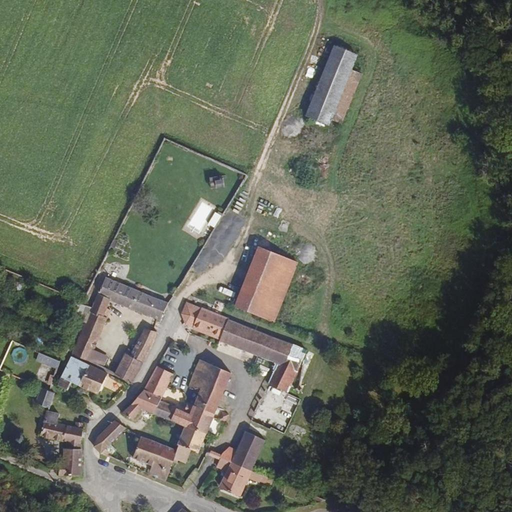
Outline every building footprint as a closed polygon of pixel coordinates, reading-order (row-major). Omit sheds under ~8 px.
[(331,117),(350,70),(356,55),(335,46),(307,115),(328,123),(331,117)] [(343,121),(362,75),(350,70),(331,117),(343,121)] [(275,324),(297,265),(262,251),(239,311),(275,324)] [(94,352),(110,315),(108,314),(111,305),(160,326),(168,309),(106,281),(92,311),(83,333),(71,357),(97,369),(102,359),(98,357),(99,354),(94,352)] [(311,354),(186,310),(183,318),(183,328),(226,343),(225,346),(283,366),(270,394),(289,402),(311,354)] [(143,365),(151,348),(156,336),(146,331),(132,356),(127,353),(114,378),(130,386),(143,365)] [(66,362),(70,351),(60,346),(58,350),(60,351),(59,354),(62,356),(61,359),(66,362)] [(60,362),(39,352),(36,359),(57,368),(60,362)] [(77,390),(87,367),(70,360),(55,393),(66,398),(71,387),(77,390)] [(210,440),(235,375),(202,362),(188,394),(199,398),(195,409),(192,419),(185,416),(177,412),(170,426),(183,432),(209,442),(210,440)] [(97,398),(106,377),(87,367),(77,390),(97,398)] [(159,405),(169,383),(155,375),(142,398),(159,405)] [(49,407),(54,392),(49,390),(40,387),(34,402),(49,407)] [(257,472),(289,402),(270,394),(240,458),(228,454),(225,462),(255,475),(257,472)] [(132,426),(142,415),(152,419),(159,405),(142,398),(120,421),(132,426)] [(170,426),(177,412),(159,405),(152,419),(170,426)] [(83,480),(80,434),(79,434),(72,433),(53,431),(55,420),(46,417),(38,443),(65,446),(65,463),(57,464),(57,475),(57,479),(83,480)] [(105,456),(125,435),(115,426),(93,450),(93,456),(100,461),(106,463),(108,459),(105,456)] [(202,460),(209,442),(183,432),(174,457),(173,462),(188,468),(193,456),(202,460)] [(173,462),(174,457),(139,443),(132,464),(150,471),(147,479),(164,486),(173,462)] [(244,500),(255,475),(225,462),(222,469),(233,474),(225,491),(244,500)] [(357,499),(354,490),(347,492),(350,501),(357,499)]
